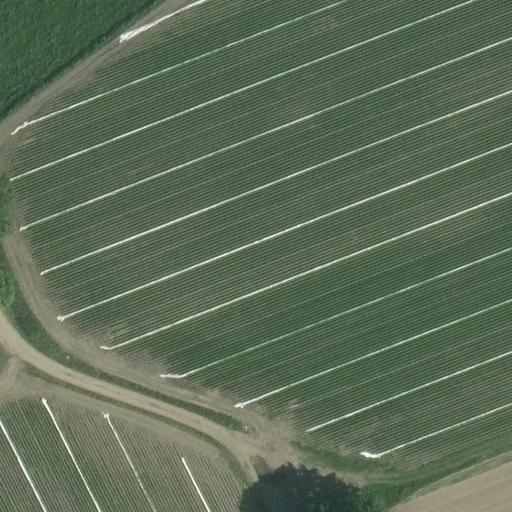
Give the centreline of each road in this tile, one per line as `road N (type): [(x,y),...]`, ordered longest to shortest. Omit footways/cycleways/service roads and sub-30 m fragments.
road 1 (track): [(280,511),(248,446),(41,360),(0,324)]
road 2 (track): [(248,446),(350,473),(410,476),(511,441)]
